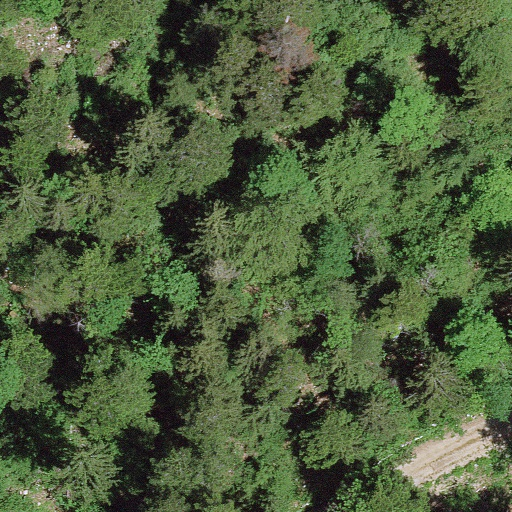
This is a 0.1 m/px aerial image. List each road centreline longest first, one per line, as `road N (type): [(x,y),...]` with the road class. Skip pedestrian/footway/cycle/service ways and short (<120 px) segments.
road 1 (trunk): [(432,0),(270,511)]
road 2 (track): [(342,511),(511,417)]
